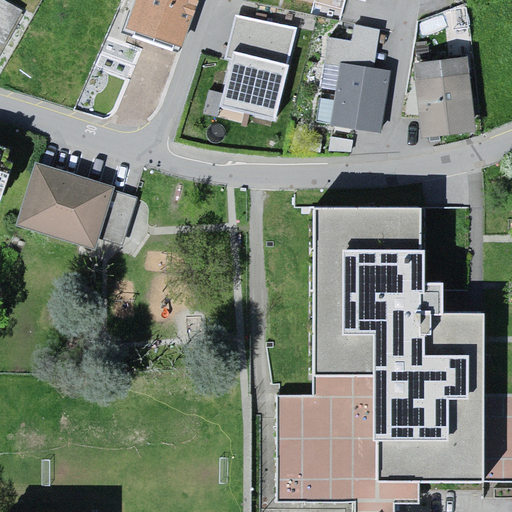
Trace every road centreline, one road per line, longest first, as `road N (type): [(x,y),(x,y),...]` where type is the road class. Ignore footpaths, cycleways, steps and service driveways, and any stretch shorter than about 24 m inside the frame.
road 1 (residential): [(142,150),(177,166),(230,174),(333,176),(431,165),(511,142)]
road 2 (residential): [(142,150),(164,121),(209,0)]
road 3 (residential): [(0,105),(142,150)]
